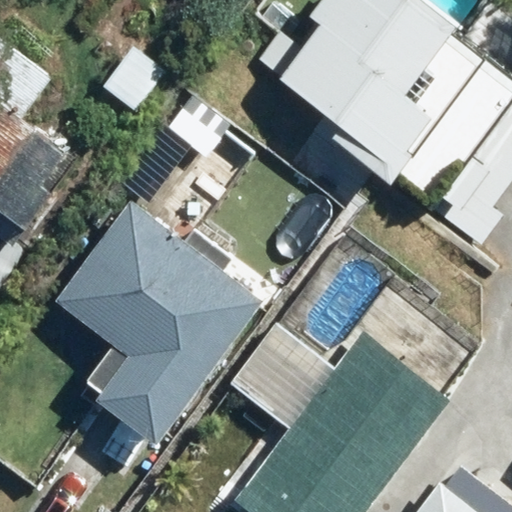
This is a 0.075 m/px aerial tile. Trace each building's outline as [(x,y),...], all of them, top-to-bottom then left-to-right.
[(283,24),(261,54),(346,116),(339,125),(406,173),(495,50),(461,25),(479,0),(321,0),(317,7),(326,13),(306,40),(283,24)] [(53,84),(0,43),(0,219),(25,238),(52,202),(41,194),(67,159),(22,125),(53,84)] [(165,72),(131,47),(101,88),(135,113),(165,72)] [(95,405),(154,454),(265,309),(131,206),(55,306),(112,353),(85,389),(99,400),(95,405)] [(236,509),(239,511),(373,511),(452,409),(359,339),(335,371),(275,326),(228,388),(291,436),(236,509)] [(417,511),(474,511),(439,484),(417,511)]
